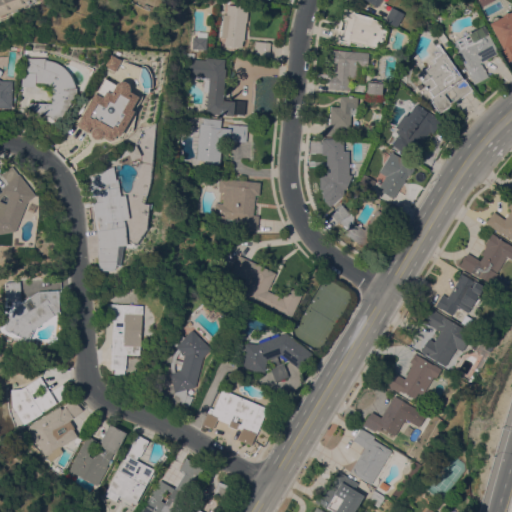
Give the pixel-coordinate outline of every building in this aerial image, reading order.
[(34,0),(28,3),(28,4),(0,15),(0,0),(34,0)] [(381,0),(376,8),(364,0),(381,0)] [(225,37),(221,37),(223,14),(226,14),(227,5),(248,7),(247,23),(245,23),(243,41),(242,48),(224,46),(225,37)] [(397,26),(384,19),(391,5),(404,12),(397,26)] [(354,10),(354,11),(373,16),(372,17),(377,18),(377,19),(379,20),(379,21),(383,23),(382,27),(388,28),(384,43),(379,42),(377,47),(366,44),(366,45),(350,41),(349,44),(336,40),(339,30),(337,29),(340,18),(341,18),(344,7),(354,10)] [(511,9),(488,22),(507,59),(511,56),(511,9)] [(498,53),(479,63),(480,64),(482,63),(488,76),(474,84),(463,63),(466,62),(458,46),(459,46),(455,39),(484,25),(498,53)] [(192,48),(192,37),(197,37),(197,32),(207,32),(206,49),(192,48)] [(269,56),(254,55),(255,41),(270,43),(269,56)] [(431,102),(432,101),(430,98),(432,96),(417,74),(433,63),(430,59),(440,53),(435,46),(438,43),(463,79),(464,78),(472,90),(439,113),(431,102)] [(330,64),(332,49),(368,52),(367,67),(358,67),(357,81),(351,81),(350,89),(333,87),(335,64),(330,64)] [(223,100),(232,101),(232,100),(245,101),(244,115),(233,114),(233,116),(206,113),(207,92),(202,92),(204,79),(194,78),(195,76),(186,76),(187,58),(185,58),(186,53),(194,54),(193,59),(205,60),(205,58),(224,59),(224,69),(226,69),(223,100)] [(45,58),(45,60),(48,60),(54,62),(61,65),(66,69),(72,77),(74,82),(75,87),(77,87),(77,94),(58,123),(47,115),(39,115),(39,112),(32,112),(32,108),(29,108),(29,102),(52,103),(52,90),(50,86),(48,84),(43,83),(36,82),(36,86),(22,86),(22,72),(26,72),(26,58),(45,58)] [(0,70),(2,72),(0,75),(0,79),(1,80),(12,80),(12,107),(0,107),(0,70)] [(76,125),(113,144),(139,96),(127,90),(130,86),(118,79),(116,84),(101,77),(76,125)] [(367,82),(383,84),(382,96),(366,95),(367,82)] [(350,128),(338,127),(337,135),(324,134),(325,123),(328,123),(328,118),(330,118),(330,116),(329,116),(329,113),(330,113),(330,111),(330,105),(340,106),(340,96),(357,97),(356,114),(351,114),(350,128)] [(416,102),(436,116),(435,118),(441,122),(433,133),(430,131),(426,136),(429,138),(417,154),(404,145),(400,151),(391,144),(401,130),(396,126),(404,113),(408,115),(416,102)] [(200,122),(202,123),(203,117),(221,118),(221,126),(228,127),(229,123),(248,124),(246,141),(229,140),(229,138),(222,138),(220,163),(207,162),(207,159),(197,158),(200,122)] [(322,139),(337,139),(338,150),(348,150),(349,162),(343,163),(343,174),(349,174),(349,184),(322,184),(322,174),(327,174),(327,154),(322,154),(322,139)] [(384,161),(385,162),(391,152),(411,163),(415,165),(414,167),(412,172),(411,172),(409,174),(406,172),(402,178),(405,180),(403,183),(402,182),(394,197),(378,188),(386,173),(379,169),(384,161)] [(0,192),(2,190),(0,188),(7,182),(1,174),(12,165),(18,173),(19,173),(31,189),(31,188),(36,195),(33,196),(35,198),(28,203),(27,202),(16,230),(0,232),(0,192)] [(376,180),(370,189),(359,183),(364,173),(376,180)] [(223,191),(219,191),(220,178),(260,181),(259,194),(255,194),(253,214),(258,215),(257,230),(243,228),(243,219),(214,216),(216,202),(222,202),(223,191)] [(98,269),(98,244),(98,241),(98,235),(97,231),(90,183),(117,179),(125,227),(126,235),(126,244),(122,245),(122,249),(117,249),(117,251),(118,251),(116,261),(117,261),(116,267),(112,270),(98,269)] [(511,238),(502,232),(501,233),(486,222),(494,210),(505,218),(511,209),(507,206),(511,199),(511,238)] [(364,228),(377,208),(389,216),(369,248),(347,235),(348,233),(329,213),(340,202),(349,212),(354,215),(352,221),(364,228)] [(497,272),(498,273),(492,283),(480,276),(479,276),(471,271),(470,272),(460,266),(463,260),(462,259),(464,255),(465,256),(467,252),(480,260),(484,254),(481,253),(487,244),(485,243),(492,233),(511,244),(511,258),(507,255),(497,272)] [(245,278),(231,271),(239,254),(276,272),(267,290),(282,297),(288,285),(303,293),(290,318),(260,304),(259,306),(243,298),(254,276),(248,273),(245,278)] [(458,279),(457,279),(461,272),(476,281),(484,286),(478,295),(480,298),(477,304),(473,303),(468,311),(458,305),(452,314),(441,307),(441,308),(435,305),(442,293),(447,296),(458,279)] [(509,285),(505,291),(497,286),(500,280),(509,285)] [(19,281),(20,299),(5,300),(4,282),(19,281)] [(28,340),(3,328),(13,308),(37,291),(58,290),(59,311),(34,328),(28,340)] [(140,346),(139,354),(127,353),(127,360),(126,360),(125,368),(124,375),(114,374),(114,367),(111,367),(113,320),(106,320),(106,303),(143,305),(140,346)] [(445,365),(427,354),(427,355),(420,351),(429,338),(434,341),(440,330),(438,328),(437,329),(425,321),(433,309),(473,333),(462,350),(457,347),(445,365)] [(171,401),(174,391),(170,373),(170,364),(171,359),(173,355),(174,352),(178,348),(171,342),(179,331),(184,336),(192,329),(211,347),(203,356),(195,386),(186,388),(187,393),(192,395),(186,407),(171,401)] [(313,353),(300,369),(287,358),(285,360),(279,355),(280,354),(277,355),(280,362),(283,361),(288,376),(275,381),(270,366),(273,365),(271,358),(269,358),(267,361),(265,372),(242,368),(246,341),(257,343),(260,342),(260,341),(277,334),(279,335),(286,332),(313,353)] [(422,394),(418,392),(415,397),(404,391),(404,392),(396,388),(397,387),(393,385),(399,375),(404,378),(408,373),(407,372),(413,363),(409,361),(411,359),(412,359),(414,355),(413,354),(415,353),(434,364),(434,363),(441,368),(436,378),(433,376),(422,394)] [(12,405),(10,389),(21,388),(40,376),(56,402),(41,411),(42,413),(24,424),(12,405)] [(62,383),(69,394),(59,400),(52,389),(62,383)] [(237,439),(242,428),(238,427),(237,429),(228,425),(229,423),(218,418),(213,428),(202,423),(207,412),(208,412),(210,407),(214,408),(222,389),(267,407),(251,445),(237,439)] [(394,395),(414,407),(407,418),(405,417),(394,435),(391,433),(392,432),(382,426),(379,430),(376,428),(375,431),(363,424),(368,414),(369,414),(371,411),(381,417),(394,395)] [(40,449),(27,427),(60,406),(61,408),(65,406),(64,406),(74,398),(83,410),(69,420),(74,427),(73,428),(78,436),(60,447),(63,451),(50,461),(40,449)] [(69,470),(87,435),(100,442),(109,423),(126,432),(115,453),(113,452),(106,465),(107,466),(97,485),(69,470)] [(392,450),(371,484),(350,471),(364,447),(353,440),(361,427),(374,435),(373,438),(392,450)] [(148,440),(140,456),(138,455),(136,459),(154,469),(136,503),(119,494),(116,500),(104,494),(118,470),(119,470),(126,456),(126,455),(137,434),(148,440)] [(139,511),(160,479),(174,488),(184,473),(178,470),(186,457),(205,469),(178,511),(139,511)] [(334,511),(315,501),(322,489),(322,490),(325,486),(327,487),(334,477),(332,476),(336,470),(358,483),(353,491),(355,495),(357,496),(349,509),(353,511),(352,511),(334,511)] [(219,481),(229,485),(225,496),(214,491),(219,481)] [(384,496),(379,506),(368,500),(374,490),(384,496)] [(180,511),(187,502),(203,511),(180,511)]
